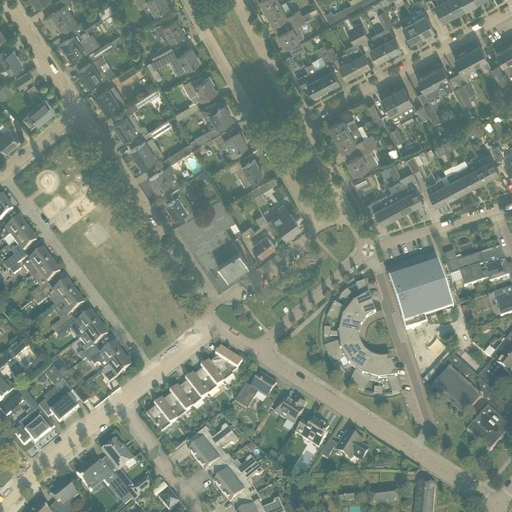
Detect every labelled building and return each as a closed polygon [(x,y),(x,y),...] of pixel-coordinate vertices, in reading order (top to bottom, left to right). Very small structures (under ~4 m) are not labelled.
[(57,0),(55,2),(59,8),(45,17),(53,29),(57,27),(58,28),(60,31),(60,32),(77,21),(69,9),(72,8),(68,1),(69,0),(57,0)] [(134,0),(139,9),(149,3),(154,13),(168,6),(164,0),(134,0)] [(260,0),(266,12),(280,5),(277,0),(260,0)] [(349,0),(351,5),(354,10),(365,4),(362,0),(349,0)] [(423,0),(420,0),(418,1),(423,11),(428,8),(423,0)] [(454,15),(446,0),(432,0),(435,4),(434,5),(443,21),(454,15)] [(446,0),(454,15),(465,9),(460,0),(446,0)] [(474,0),(460,0),(465,9),(476,3),(474,0)] [(379,1),(373,5),(377,13),(377,14),(385,28),(385,29),(388,27),(392,25),(391,22),(382,6),(379,1)] [(341,10),(344,15),(354,10),(351,5),(346,7),(343,2),(339,4),(342,10),(341,10)] [(286,17),(289,22),(302,15),(299,9),(292,13),(289,8),(283,11),(280,5),(266,12),(273,24),(286,17)] [(298,39),(303,37),(304,35),(300,28),(298,24),(308,19),(312,17),(312,16),(319,12),(316,8),(302,15),(289,22),(291,27),(278,34),(285,46),(298,39)] [(330,23),(344,15),(341,10),(333,15),(330,11),(325,14),(330,23)] [(86,28),(98,21),(102,18),(98,12),(82,22),(86,28)] [(422,36),(434,30),(425,15),(414,21),(422,36)] [(362,42),(352,25),(348,17),(343,20),(348,30),(347,31),(355,46),(362,42)] [(171,41),(175,38),(184,34),(175,19),(162,26),(161,24),(159,25),(159,24),(153,27),(154,27),(151,29),(157,39),(160,37),(163,42),(165,41),(166,42),(170,40),(171,41)] [(411,42),(422,36),(414,21),(403,27),(411,42)] [(116,26),(116,29),(120,35),(125,31),(120,24),(116,26)] [(353,26),(362,42),(368,39),(359,24),(358,24),(353,26)] [(87,53),(100,44),(92,33),(90,35),(85,28),(79,32),(78,32),(61,43),(72,59),(77,56),(78,58),(87,53)] [(381,59),(388,55),(381,41),(376,33),(371,36),(376,46),(370,49),(373,54),(372,54),(373,56),(377,63),(383,61),(381,59)] [(396,42),(393,37),(387,40),(386,39),(381,41),(388,55),(399,49),(400,49),(397,43),(396,42)] [(111,42),(94,53),(98,58),(102,55),(114,47),(111,42)] [(160,57),(173,49),(169,43),(156,50),(160,57)] [(304,49),(301,43),(289,49),(292,56),(304,49)] [(10,72),(14,69),(23,64),(13,50),(11,51),(7,45),(0,49),(0,68),(5,65),(10,72)] [(325,62),(331,59),(326,49),(324,45),(317,49),(325,62)] [(173,49),(160,57),(151,62),(154,69),(170,60),(178,75),(187,70),(185,68),(193,64),(194,65),(195,65),(194,63),(199,60),(192,48),(180,54),(176,48),(179,47),(180,47),(179,46),(173,49)] [(326,49),(331,59),(332,61),(338,58),(332,46),(326,49)] [(479,46),(467,52),(474,65),(481,62),(485,69),(490,66),(479,46)] [(507,73),(511,70),(511,53),(508,47),(496,53),(502,66),(507,73)] [(362,54),(360,49),(354,53),(352,49),(347,51),(357,71),(369,65),(363,53),(362,54)] [(346,77),(357,71),(347,51),(341,54),(346,62),(339,66),(346,78),(346,77)] [(467,69),(474,65),(467,52),(466,53),(465,51),(459,55),(460,56),(455,59),(466,79),(471,77),(467,69)] [(87,64),(79,70),(89,86),(98,81),(101,78),(103,80),(114,73),(102,55),(98,58),(91,62),(87,64)] [(120,82),(132,74),(140,68),(137,63),(128,68),(117,76),(120,82)] [(314,94),(326,88),(320,77),(316,69),(312,63),(304,67),(308,73),(297,79),(302,87),(307,84),(314,95),(314,94)] [(327,63),(316,69),(320,77),(326,88),(337,82),(338,82),(332,70),(331,70),(327,63)] [(506,82),(497,65),(491,68),(500,86),(506,82)] [(442,66),(429,73),(436,85),(440,93),(447,89),(453,86),(446,75),(442,66)] [(19,88),(24,85),(32,79),(28,72),(14,81),(19,88)] [(429,73),(417,79),(422,88),(423,91),(428,99),(440,93),(436,85),(429,73)] [(191,80),(183,85),(190,97),(191,97),(193,101),(194,103),(195,102),(216,90),(208,78),(204,80),(201,76),(192,81),(191,80)] [(468,81),(460,85),(471,106),(475,104),(473,99),(476,97),(473,92),(474,92),(468,81)] [(464,110),(471,106),(460,85),(452,89),(464,110)] [(120,108),(126,104),(118,90),(117,91),(113,86),(96,97),(107,113),(119,105),(120,108)] [(403,87),(392,93),(400,108),(402,111),(413,105),(411,102),(408,96),(403,87),(402,87),(403,87)] [(54,109),(45,98),(47,96),(40,89),(33,95),(31,97),(30,103),(35,108),(23,118),(31,128),(38,122),(38,123),(54,109)] [(137,108),(149,101),(159,95),(155,89),(146,95),(134,103),(137,108)] [(381,98),(381,99),(387,110),(389,113),(391,117),(402,111),(400,108),(392,93),(382,99),(381,98)] [(199,108),(195,102),(194,103),(193,101),(188,104),(189,106),(187,107),(190,113),(199,108)] [(429,102),(423,105),(428,115),(429,116),(436,113),(436,112),(430,101),(429,102)] [(207,107),(199,111),(202,116),(203,116),(207,124),(211,130),(232,118),(224,105),(220,108),(219,106),(218,107),(215,102),(207,107)] [(380,116),(377,112),(373,103),(367,106),(374,119),(380,116)] [(423,105),(415,109),(416,110),(422,121),(429,117),(429,116),(428,115),(423,105)] [(14,117),(6,107),(0,112),(6,119),(0,124),(0,129),(4,134),(0,137),(0,144),(6,151),(17,141),(18,141),(10,132),(12,131),(7,124),(14,117)] [(141,134),(148,130),(145,126),(141,126),(140,127),(134,118),(130,112),(113,123),(124,140),(138,130),(141,134)] [(410,113),(404,116),(408,122),(409,125),(410,127),(416,124),(413,119),(410,113)] [(336,139),(358,127),(354,120),(351,115),(343,120),(343,119),(329,127),(336,139)] [(404,116),(399,119),(402,125),(408,122),(404,116)] [(155,157),(161,153),(152,139),(171,127),(167,120),(144,134),(148,140),(145,142),(145,141),(131,150),(141,166),(146,163),(146,164),(149,162),(149,161),(155,157)] [(503,130),(498,121),(497,121),(493,123),(499,133),(503,130)] [(464,130),(467,136),(475,133),(477,137),(483,134),(478,124),(464,130)] [(358,149),(374,140),(371,134),(364,138),(361,133),(358,127),(336,139),(342,150),(355,143),(358,149)] [(397,128),(389,132),(395,144),(403,139),(397,128)] [(455,141),(467,136),(464,130),(452,135),(455,141)] [(222,149),(226,147),(229,152),(226,153),(229,160),(235,156),(244,151),(242,147),(246,144),(239,131),(229,137),(225,131),(213,138),(217,144),(219,143),(222,149)] [(195,139),(190,142),(194,149),(199,146),(198,144),(210,137),(207,132),(195,139)] [(443,143),(447,151),(456,147),(452,139),(443,143)] [(377,145),(374,140),(358,149),(361,154),(347,161),(354,173),(367,166),(368,168),(378,163),(373,154),(373,148),(377,145)] [(194,149),(190,143),(166,158),(170,164),(194,149)] [(438,155),(447,151),(443,143),(434,148),(438,155)] [(504,157),(498,146),(492,149),(498,160),(504,157)] [(418,155),(422,162),(424,165),(430,162),(424,151),(418,155)] [(499,172),(492,159),(489,154),(478,160),(488,178),(498,172),(499,172)] [(466,162),(467,164),(477,183),(488,178),(478,160),(476,155),(470,158),(469,160),(466,162)] [(418,164),(413,156),(406,160),(413,173),(420,169),(418,164)] [(242,158),(236,162),(228,166),(232,173),(236,171),(245,187),(252,183),(251,180),(263,174),(263,173),(262,173),(255,159),(246,164),(242,158)] [(399,175),(397,172),(394,164),(388,167),(394,178),(399,175)] [(467,164),(457,170),(467,189),(477,183),(467,164)] [(162,187),(176,178),(169,166),(149,178),(157,191),(161,188),(162,189),(163,189),(162,187)] [(449,181),(456,194),(467,189),(457,170),(456,170),(457,171),(451,172),(446,174),(449,181)] [(377,184),(372,174),(367,177),(372,186),(377,184)] [(356,189),(365,185),(367,184),(363,177),(352,183),(356,189)] [(436,182),(446,200),(456,194),(449,181),(444,184),(441,177),(435,180),(436,182)] [(267,181),(258,186),(250,191),(258,206),(266,202),(261,192),(271,187),(267,181)] [(418,193),(412,181),(402,187),(412,207),(422,202),(423,201),(418,193)] [(175,218),(182,213),(184,216),(193,210),(187,201),(182,204),(178,197),(192,187),(188,182),(171,193),(174,198),(165,204),(166,204),(175,217),(174,218),(175,218)] [(436,205),(446,200),(436,182),(426,187),(435,206),(436,205)] [(402,212),(412,207),(402,187),(391,192),(395,199),(402,212)] [(179,225),(187,237),(228,210),(216,188),(213,189),(215,194),(213,195),(216,201),(179,225)] [(395,199),(391,192),(381,198),(391,218),(402,212),(395,199)] [(381,223),(391,218),(381,198),(380,197),(364,205),(368,214),(369,214),(374,211),(381,224),(381,223)] [(0,200),(0,220),(13,211),(6,202),(3,198),(0,200)] [(286,237),(298,228),(294,222),(296,221),(284,204),(278,209),(280,211),(270,218),(272,220),(268,222),(263,214),(256,219),(261,226),(265,223),(272,233),(274,236),(275,236),(274,235),(280,231),(286,237)] [(194,248),(224,228),(235,221),(228,210),(187,237),(194,248)] [(10,236),(14,242),(28,231),(20,221),(20,220),(6,231),(3,226),(0,228),(0,242),(1,243),(10,236)] [(241,233),(242,235),(250,249),(254,246),(261,255),(274,246),(267,236),(272,233),(265,223),(261,226),(255,231),(251,225),(241,233)] [(224,228),(194,248),(201,259),(231,239),(224,228)] [(9,271),(10,270),(26,257),(23,252),(36,242),(28,231),(14,242),(18,247),(15,250),(18,255),(11,261),(11,260),(4,265),(9,271)] [(231,239),(201,259),(208,270),(223,260),(238,250),(231,239)] [(480,254),(488,279),(489,282),(509,276),(511,286),(511,274),(509,276),(504,261),(499,248),(480,254)] [(223,260),(233,275),(248,265),(238,250),(223,260)] [(24,267),(32,278),(52,263),(44,252),(30,262),(26,257),(10,270),(14,276),(24,267)] [(484,280),(488,279),(480,254),(456,262),(454,252),(443,256),(446,265),(452,283),(462,280),(465,288),(484,281),(484,280)] [(208,270),(218,285),(233,275),(223,260),(208,270)] [(30,296),(34,301),(50,288),(46,284),(60,273),(52,263),(32,278),(40,288),(30,296)] [(404,276),(402,269),(387,274),(405,331),(421,326),(418,320),(452,308),(453,310),(438,263),(437,263),(438,265),(404,276)] [(355,303),(353,304),(364,317),(365,317),(367,314),(368,316),(369,316),(369,315),(371,315),(374,314),(365,284),(364,284),(364,282),(359,284),(355,285),(357,288),(358,292),(359,297),(360,297),(360,299),(361,300),(355,304),(355,303)] [(61,305),(75,294),(67,283),(54,293),(50,288),(34,301),(38,306),(49,298),(52,302),(51,303),(56,309),(61,305)] [(511,287),(493,294),(501,317),(511,313),(511,287)] [(55,333),(73,320),(70,315),(84,305),(83,304),(75,294),(61,305),(66,310),(60,314),(64,319),(52,328),(55,333)] [(364,317),(353,304),(352,306),(349,311),(347,310),(345,309),(341,307),(337,305),(334,304),(332,307),(331,310),(330,311),(360,326),(361,323),(362,321),(363,321),(361,320),(364,317)] [(466,305),(461,306),(462,309),(461,309),(463,315),(469,313),(467,307),(466,307),(466,305)] [(339,332),(339,334),(355,335),(355,331),(357,332),(357,331),(358,329),(360,326),(330,311),(330,312),(328,316),(326,319),(329,320),(333,322),(337,324),(338,324),(340,325),(339,325),(341,326),(339,332)] [(73,320),(55,333),(60,339),(74,328),(77,332),(80,330),(85,336),(99,325),(91,315),(91,314),(77,325),(73,320)] [(107,336),(99,325),(85,336),(80,340),(85,347),(83,349),(85,352),(83,354),(82,353),(78,355),(83,362),(97,351),(94,346),(107,336)] [(355,336),(355,335),(339,334),(339,336),(340,342),(338,343),(336,343),(331,345),(328,346),(324,347),(325,351),(326,351),(327,354),(327,355),(359,345),(358,342),(357,342),(357,340),(357,339),(355,339),(355,336)] [(511,345),(506,340),(495,353),(489,348),(484,353),(490,358),(490,359),(492,361),(503,371),(508,375),(511,370),(511,345)] [(0,371),(13,359),(14,360),(26,350),(20,343),(8,354),(0,361),(0,371)] [(348,364),(349,365),(362,354),(361,354),(359,352),(360,351),(360,350),(359,348),(360,348),(359,345),(327,355),(327,357),(328,356),(329,360),(328,360),(330,363),(333,362),(337,361),(342,359),(341,359),(344,359),(345,358),(348,364)] [(97,351),(83,362),(85,365),(89,363),(90,365),(92,364),(94,367),(98,364),(98,365),(100,365),(104,370),(108,367),(122,356),(115,346),(114,346),(101,356),(97,351)] [(216,361),(210,366),(223,381),(237,369),(237,370),(242,363),(220,349),(215,357),(217,358),(216,361)] [(355,388),(356,389),(371,359),(368,358),(366,357),(365,356),(364,358),(362,355),(362,354),(349,365),(351,367),(351,366),(356,370),(355,372),(354,374),(352,378),(350,382),(348,385),(352,387),(352,386),(355,388)] [(130,367),(122,356),(108,367),(113,372),(109,375),(105,378),(109,383),(114,380),(130,367)] [(498,378),(503,371),(492,361),(477,379),(452,356),(443,366),(444,367),(427,386),(432,390),(433,389),(441,397),(463,417),(462,418),(463,419),(469,413),(477,420),(474,423),(466,432),(489,453),(494,447),(508,433),(511,436),(511,438),(511,439),(511,437),(511,402),(509,400),(504,405),(497,399),(498,398),(497,398),(487,390),(498,378)] [(374,360),(371,359),(356,389),(357,389),(360,391),(364,393),(365,389),(367,386),(369,381),(370,379),(371,378),(377,380),(379,380),(380,364),(379,364),(376,364),(376,362),(376,361),(376,362),(374,361),(374,360)] [(380,364),(379,380),(381,380),(384,379),(387,379),(387,381),(387,380),(388,383),(389,385),(391,391),(392,395),(395,393),(400,392),(400,390),(390,360),(387,361),(385,362),(384,362),(384,364),(380,364)] [(200,374),(194,378),(208,396),(222,384),(224,387),(226,386),(223,381),(210,366),(208,363),(200,368),(202,371),(200,374)] [(38,364),(33,368),(38,373),(43,369),(38,364)] [(66,397),(73,393),(63,380),(54,368),(45,375),(56,389),(44,399),(46,401),(39,407),(48,419),(52,416),(59,424),(77,410),(69,399),(68,399),(66,397)] [(257,393),(267,400),(276,385),(259,374),(250,388),(245,385),(235,403),(242,408),(244,404),(251,403),(257,393)] [(185,386),(179,391),(193,408),(206,397),(209,400),(211,398),(208,396),(194,378),(192,375),(185,381),(187,383),(185,386)] [(0,402),(1,402),(0,401),(5,397),(8,394),(8,395),(15,389),(8,381),(5,383),(0,377),(0,402)] [(169,399),(163,403),(177,421),(191,409),(193,412),(195,411),(193,408),(179,391),(176,388),(169,393),(171,396),(169,399)] [(7,403),(0,409),(0,410),(6,417),(14,411),(22,403),(23,402),(31,410),(26,414),(28,417),(39,409),(29,397),(22,389),(7,403)] [(74,394),(83,405),(90,400),(81,389),(74,394)] [(294,426),(298,419),(304,411),(302,410),(305,404),(296,398),(292,405),(289,404),(290,402),(284,397),(274,413),(294,426)] [(161,433),(169,427),(175,422),(177,424),(179,423),(177,421),(163,403),(161,400),(154,406),(155,408),(154,411),(147,416),(161,433)] [(259,409),(267,413),(272,404),(265,400),(259,409)] [(20,426),(13,432),(24,446),(28,443),(31,440),(31,441),(34,444),(33,444),(34,444),(35,445),(35,444),(35,445),(36,444),(35,444),(49,433),(50,433),(50,432),(54,428),(48,420),(39,409),(28,417),(27,418),(19,425),(20,426)] [(228,422),(236,429),(240,425),(232,418),(228,422)] [(303,421),(298,429),(295,434),(308,443),(310,440),(320,446),(326,437),(324,436),(329,428),(319,422),(317,424),(315,423),(315,422),(313,420),(310,425),(303,421)] [(212,439),(207,433),(209,432),(206,428),(187,443),(193,452),(190,454),(196,462),(232,433),(225,425),(221,429),(221,433),(212,439)] [(206,467),(212,475),(231,460),(228,456),(226,457),(222,451),(230,444),(234,445),(238,441),(232,433),(196,462),(202,469),(206,467)] [(361,462),(363,459),(368,451),(359,445),(361,442),(347,433),(339,446),(331,441),(321,456),(327,460),(333,450),(349,460),(352,456),(361,462)] [(115,441),(102,452),(109,461),(115,469),(117,470),(118,472),(119,472),(125,467),(133,461),(126,452),(122,447),(121,448),(115,441)] [(212,475),(216,480),(218,483),(215,485),(221,493),(257,464),(250,457),(246,460),(246,464),(237,471),(232,465),(234,463),(231,460),(212,475)] [(88,465),(76,474),(83,482),(86,486),(93,481),(99,476),(104,482),(108,486),(125,506),(133,500),(122,487),(113,476),(105,465),(103,462),(101,464),(100,462),(97,465),(93,459),(87,464),(88,465)] [(231,498),(237,506),(257,494),(253,487),(251,488),(247,482),(255,475),(259,476),(263,473),(257,464),(221,493),(227,500),(231,498)] [(118,472),(113,476),(122,487),(128,483),(119,472),(118,472)] [(134,488),(132,491),(138,499),(153,486),(147,478),(134,488)] [(77,496),(72,489),(66,481),(58,487),(59,488),(50,495),(57,505),(60,503),(66,511),(74,504),(71,501),(77,496)] [(417,483),(416,493),(413,511),(431,511),(434,485),(417,483)] [(368,491),(369,501),(370,506),(398,502),(397,487),(368,491)] [(163,505),(174,496),(168,489),(157,497),(163,505)] [(354,502),(353,493),(343,494),(343,495),(339,495),(339,502),(344,501),(344,503),(354,502)] [(237,506),(239,511),(274,511),(283,509),(279,499),(274,501),(272,505),(262,509),(259,502),(261,501),(257,494),(237,506)] [(47,511),(45,510),(38,503),(33,508),(34,510),(32,511),(47,511)]
